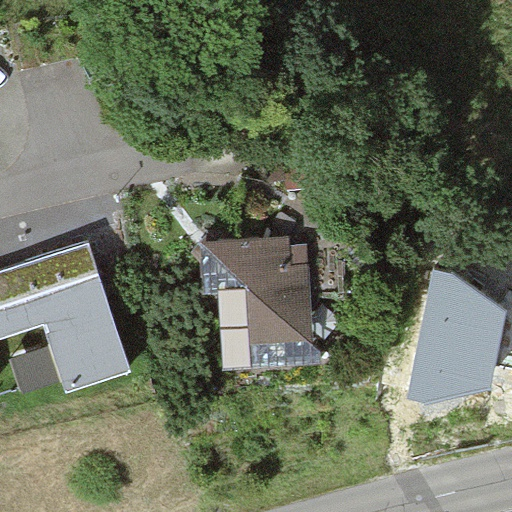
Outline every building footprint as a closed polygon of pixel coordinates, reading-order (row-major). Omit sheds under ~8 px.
[(290,226),(201,230),(201,236),(203,281),(219,280),(219,274),(248,273),(250,330),(313,327),(310,236),(290,237),(290,226)] [(17,259),(0,264),(0,321),(43,306),(67,376),(130,355),(89,234),(17,259)] [(248,273),(219,274),(219,280),(224,359),(251,358),(250,330),(248,273)] [(451,277),(437,274),(412,395),(427,398),(489,384),(502,313),(451,277)] [(323,336),(313,327),(250,330),(251,358),(323,355),(323,336)] [(260,381),(325,379),(324,357),(260,359),(260,381)]
